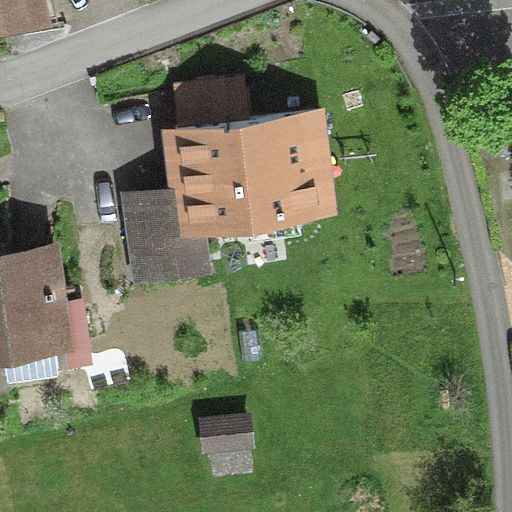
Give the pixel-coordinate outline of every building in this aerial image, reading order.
[(0,0),(0,31),(51,22),(45,0),(0,0)] [(173,89),(177,126),(169,126),(178,192),(125,199),(135,274),(199,265),(194,228),(255,220),(242,119),(238,82),(173,89)] [(323,210),(311,112),(242,119),(255,220),(323,210)] [(49,340),(57,339),(45,254),(0,259),(0,355),(3,376),(9,381),(48,375),(52,369),(49,340)] [(243,418),(199,423),(202,448),(246,444),(243,418)]
